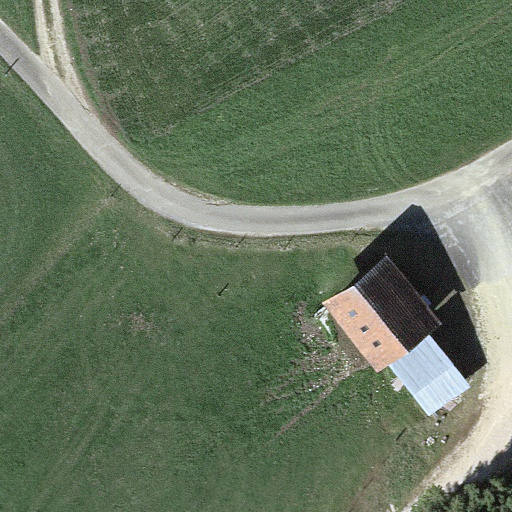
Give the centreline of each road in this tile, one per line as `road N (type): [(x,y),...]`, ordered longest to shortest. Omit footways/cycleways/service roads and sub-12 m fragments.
road 1 (track): [(55,91),(126,168),(192,209),(352,207),(463,174)]
road 2 (track): [(418,511),(475,453),(511,373)]
road 3 (track): [(511,294),(463,174)]
